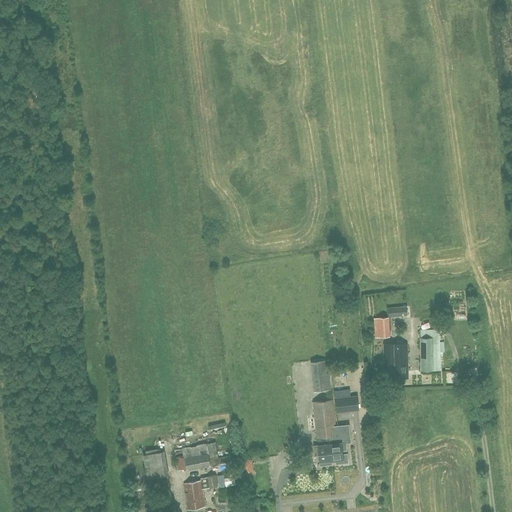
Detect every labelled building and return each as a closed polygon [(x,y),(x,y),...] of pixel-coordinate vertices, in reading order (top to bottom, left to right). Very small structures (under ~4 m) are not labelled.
[(388,308),(389,317),(407,316),(407,306),(388,308)] [(374,318),(374,324),(375,338),(391,337),(389,317),(374,318)] [(421,371),(440,371),(439,330),(421,330),(421,339),(421,371)] [(314,342),(315,350),(327,348),(326,340),(314,342)] [(392,379),(409,378),(407,344),(384,344),(384,363),(391,363),(392,379)] [(331,390),(327,360),(310,362),(314,392),(331,390)] [(334,398),(335,413),(357,411),(358,411),(359,410),(358,396),(355,396),(351,396),(334,398)] [(319,456),(320,465),(332,463),(332,460),(329,437),(337,437),(335,426),(332,400),(313,402),(318,445),(313,445),(314,456),(319,456)] [(329,437),(332,460),(335,460),(336,464),(349,463),(347,453),(343,454),(343,451),(347,451),(346,444),(351,443),(349,424),(335,426),(337,437),(329,437)] [(211,466),(227,462),(226,456),(218,458),(215,442),(182,448),(184,458),(175,457),(178,471),(184,470),(184,471),(187,470),(211,466)] [(163,452),(146,455),(150,476),(167,473),(163,452)] [(245,475),(255,475),(254,460),(244,461),(245,475)] [(200,479),(201,481),(183,484),(187,510),(205,507),(203,493),(210,492),(209,488),(218,486),(215,476),(207,478),(200,479)]
